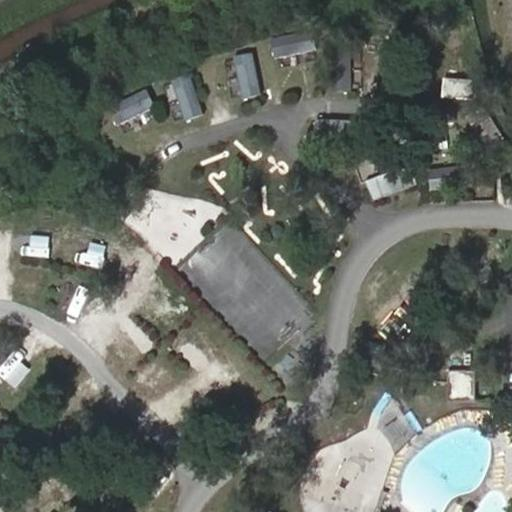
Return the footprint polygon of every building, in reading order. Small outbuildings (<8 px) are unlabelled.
[(314,33),(269,40),(272,60),(317,53),(314,33)] [(263,94),(255,53),(234,57),(243,98),(263,94)] [(335,91),(353,91),(353,56),(335,56),(335,91)] [(190,76),(173,82),(186,119),(204,113),(190,76)] [(156,106),(149,90),(110,108),(118,125),(156,106)] [(511,150),(491,118),(474,128),(495,161),(511,150)] [(318,121),(317,141),(365,143),(365,123),(318,121)] [(368,183),(375,202),(420,186),(413,167),(368,183)] [(446,398),(472,400),(474,372),(449,370),(446,398)]
